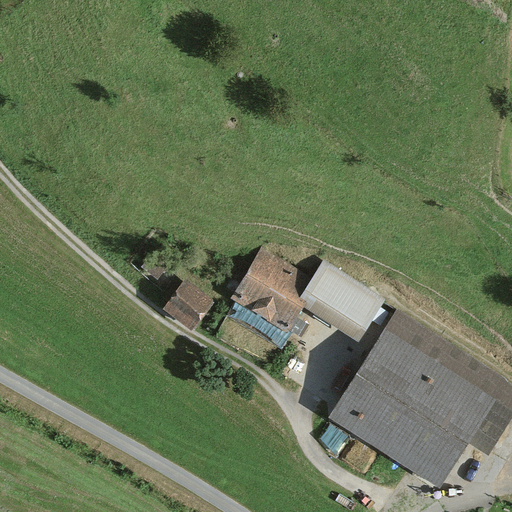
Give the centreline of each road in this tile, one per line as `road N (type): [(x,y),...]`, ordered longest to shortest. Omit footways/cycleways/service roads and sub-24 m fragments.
road 1 (track): [(0,167),(99,265),(262,378),(288,403),(318,457),(392,511)]
road 2 (unclassified): [(0,373),(236,511)]
